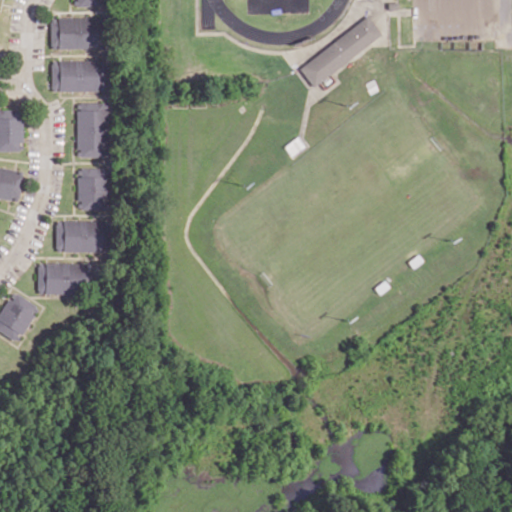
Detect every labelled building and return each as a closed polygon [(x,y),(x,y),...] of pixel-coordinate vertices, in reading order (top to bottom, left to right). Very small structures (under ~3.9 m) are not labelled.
[(312,86),(381,34),(366,15),(298,67),(312,86)] [(50,17),(50,48),(98,48),(98,17),(50,17)] [(98,90),(97,59),(51,61),(51,92),(98,90)] [(76,156),(106,157),(107,102),(77,102),(76,156)] [(0,149),(22,150),(23,110),(0,109),(0,149)] [(23,171),(0,166),(0,198),(17,201),(23,171)] [(107,168),(77,167),(77,209),(107,209),(107,168)] [(101,221),(55,220),(55,250),(101,251),(101,221)] [(36,292),(87,294),(88,263),(37,262),(36,292)] [(0,310),(0,331),(19,341),(38,304),(10,290),(0,310)]
